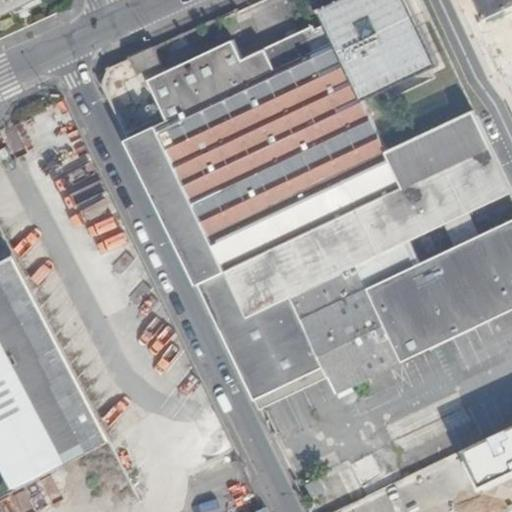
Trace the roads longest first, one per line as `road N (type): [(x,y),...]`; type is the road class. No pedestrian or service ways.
road 1 (residential): [(293,511),(77,79),(68,44)]
road 2 (unknown): [(0,195),(32,200),(54,229),(165,446),(167,476),(119,511)]
